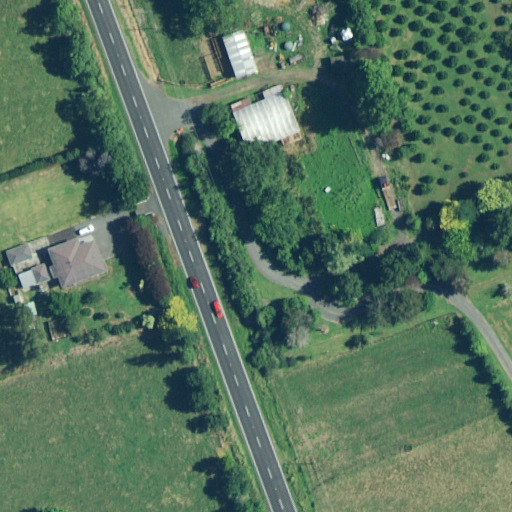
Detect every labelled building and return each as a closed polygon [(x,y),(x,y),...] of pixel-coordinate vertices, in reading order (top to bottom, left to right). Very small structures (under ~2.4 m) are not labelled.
[(255,72),(242,30),(221,37),(233,79),(255,72)] [(350,71),(348,55),(326,57),(328,74),(350,71)] [(301,139),(279,85),(261,92),(263,99),(231,112),(246,150),(278,138),(281,147),(301,139)] [(42,247),(46,259),(13,271),(19,290),(27,287),(55,277),(59,289),(105,273),(93,239),(78,244),(75,235),(42,247)] [(2,253),(8,268),(33,259),(27,244),(2,253)]
